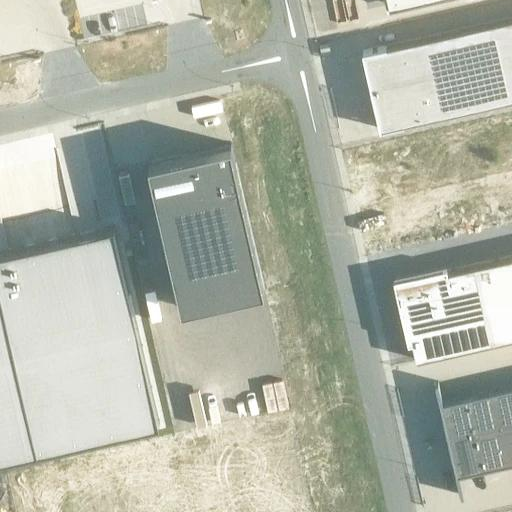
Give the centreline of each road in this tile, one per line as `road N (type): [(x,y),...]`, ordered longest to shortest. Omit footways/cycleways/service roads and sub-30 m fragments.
road 1 (unclassified): [(291,56),(400,511)]
road 2 (unclassified): [(0,123),(291,56)]
